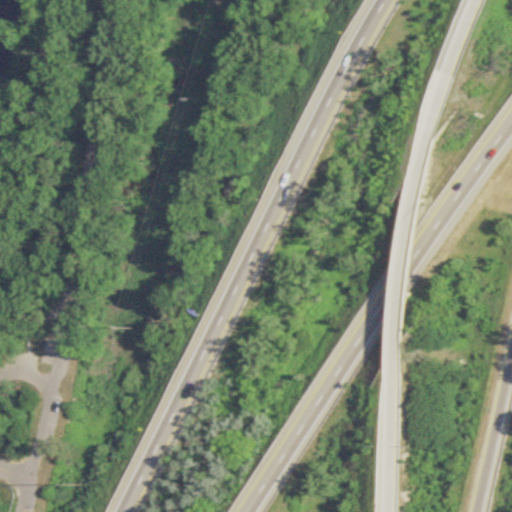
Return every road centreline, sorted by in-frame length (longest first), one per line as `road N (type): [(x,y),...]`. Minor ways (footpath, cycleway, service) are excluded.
road 1 (motorway): [(393,0),(134,511)]
road 2 (motorway): [(252,511),(511,127)]
road 3 (tertiary): [(78,285),(121,0)]
road 4 (motorway): [(432,157),(404,350)]
road 5 (motorway): [(484,0),(432,157)]
road 6 (motorway): [(404,350),(398,511)]
road 7 (motorway): [(480,511),(511,368)]
road 8 (tertiary): [(59,383),(31,511)]
